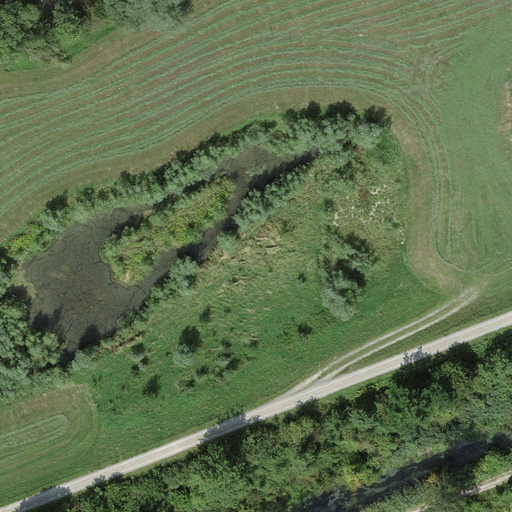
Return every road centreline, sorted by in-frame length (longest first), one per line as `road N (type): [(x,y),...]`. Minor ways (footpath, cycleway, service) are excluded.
road 1 (track): [(511,318),(8,511)]
road 2 (track): [(268,412),(464,298)]
